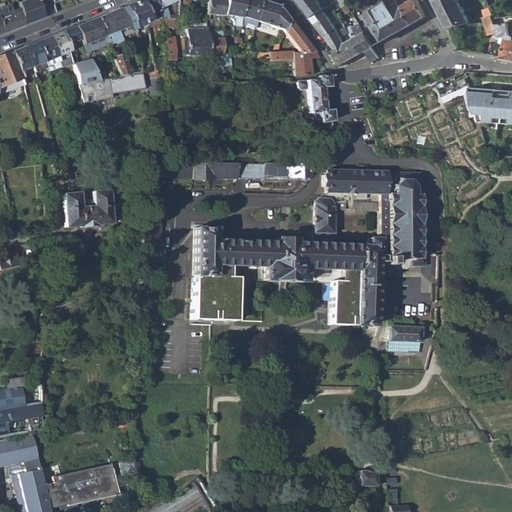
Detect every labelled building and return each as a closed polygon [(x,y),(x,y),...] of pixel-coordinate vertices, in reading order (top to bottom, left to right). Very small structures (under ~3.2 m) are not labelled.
[(20,11),(23,25),(54,13),(51,2),(50,0),(30,0),(18,5),(20,11)] [(141,0),(139,0),(122,7),(130,29),(148,22),(141,0)] [(152,0),(141,0),(148,22),(150,27),(154,26),(158,25),(158,20),(157,13),(157,10),(157,8),(152,0)] [(152,0),(157,8),(176,0),(152,0)] [(206,0),(205,14),(210,15),(223,17),(224,0),(206,0)] [(224,0),(223,17),(231,18),(231,26),(238,27),(238,25),(242,0),(224,0)] [(259,1),(257,0),(242,0),(238,25),(253,29),(255,22),(259,1)] [(318,0),(297,0),(312,18),(325,10),(331,7),(327,1),(321,4),(318,0)] [(375,8),(365,14),(382,41),(412,24),(397,0),(388,0),(384,3),(383,1),(374,6),(375,8)] [(397,0),(412,24),(426,16),(417,0),(397,0)] [(435,0),(449,29),(470,22),(458,0),(435,0)] [(277,7),(259,1),(255,22),(279,30),(282,33),(288,20),(277,7)] [(122,7),(96,17),(103,34),(107,32),(113,46),(117,44),(117,41),(116,39),(132,32),(130,29),(122,7)] [(325,10),(312,18),(326,36),(337,30),(325,10)] [(0,12),(0,34),(23,25),(20,11),(10,16),(11,18),(6,20),(5,11),(0,12)] [(204,24),(204,29),(204,31),(222,32),(223,26),(209,25),(210,15),(205,14),(204,24)] [(491,16),(483,18),(489,36),(497,33),(494,23),(491,16)] [(96,17),(74,26),(83,46),(86,45),(84,41),(103,34),(96,17)] [(158,20),(158,25),(158,28),(176,27),(176,19),(158,20)] [(298,53),(313,52),(288,20),(282,33),(298,53)] [(499,37),(505,35),(511,33),(511,20),(509,21),(509,23),(499,23),(499,21),(494,23),(497,33),(499,37)] [(130,29),(132,32),(133,38),(140,37),(141,30),(144,30),(147,27),(150,27),(148,22),(130,29)] [(348,34),(361,53),(365,51),(372,61),(380,57),(360,23),(350,29),(349,28),(346,29),(349,34),(348,34)] [(337,30),(326,36),(336,48),(345,43),(342,37),(348,34),(349,34),(346,29),(345,27),(338,31),(337,30)] [(183,56),(205,55),(205,40),(204,31),(204,29),(182,30),(182,40),(177,41),(178,55),(183,55),(183,56)] [(10,52),(19,74),(44,64),(43,62),(68,51),(60,32),(10,52)] [(345,43),(336,48),(334,51),(340,65),(361,53),(348,34),(342,37),(345,43)] [(511,40),(504,39),(501,57),(511,58),(511,40)] [(205,55),(221,54),(222,40),(205,40),(205,55)] [(128,73),(138,72),(133,41),(120,43),(122,53),(111,57),(118,75),(128,73)] [(160,57),(172,57),(171,45),(158,46),(160,57)] [(317,58),(313,52),(298,53),(291,53),(291,51),(266,53),(267,61),(291,60),(292,76),(310,75),(309,59),(317,58)] [(0,90),(18,84),(21,96),(25,95),(23,84),(19,74),(10,52),(0,55),(0,90)] [(230,66),(229,54),(221,54),(222,67),(230,66)] [(80,100),(105,96),(104,91),(107,90),(108,93),(130,90),(128,73),(118,75),(96,78),(87,57),(70,62),(80,100)] [(162,69),(160,57),(153,58),(148,58),(150,70),(162,69)] [(128,73),(130,90),(143,88),(140,72),(138,72),(128,73)] [(327,87),(326,75),(314,76),(314,79),(293,81),(294,89),(296,90),(304,90),(306,111),(299,112),(297,114),(298,122),(308,119),(310,135),(326,134),(331,129),(329,111),(323,111),(320,87),(327,87)] [(479,116),(470,87),(442,99),(444,103),(466,93),(474,119),(479,116)] [(498,89),(470,87),(479,116),(480,121),(511,123),(511,94),(498,93),(498,89)] [(140,133),(145,130),(152,124),(148,118),(136,126),(140,133)] [(136,135),(132,135),(132,141),(132,150),(143,150),(145,130),(140,133),(136,135)] [(59,161),(40,162),(42,179),(53,179),(53,175),(60,175),(59,161)] [(140,178),(189,178),(190,163),(163,163),(145,165),(141,170),(140,178)] [(234,178),(234,163),(190,163),(190,179),(208,179),(208,178),(234,178)] [(262,174),(262,164),(237,164),(237,178),(262,179),(262,174)] [(309,164),(262,164),(262,174),(270,174),(270,176),(286,177),(286,175),(291,175),(291,177),(309,177),(309,164)] [(324,171),(324,176),(321,176),(321,187),(323,187),(323,192),(378,194),(378,203),(377,211),(377,239),(377,248),(373,248),(373,255),(385,255),(385,263),(384,263),(384,265),(392,266),(392,259),(409,260),(409,266),(421,266),(423,266),(423,258),(418,258),(417,258),(417,248),(418,221),(421,221),(421,212),(419,212),(419,173),(409,173),(379,172),(324,171)] [(106,191),(62,194),(64,227),(79,226),(79,228),(94,227),(94,228),(101,228),(101,225),(109,224),(106,191)] [(211,229),(193,228),(191,275),(193,275),(193,277),(191,277),(189,319),(209,320),(209,313),(213,313),(213,320),(233,321),(235,280),(260,281),(269,281),(269,282),(291,283),(292,282),(301,282),(328,283),(327,325),(347,326),(347,318),(352,318),(351,326),(371,326),(374,263),(384,263),(385,263),(385,255),(373,255),(373,248),(377,248),(377,239),(366,239),(366,248),(330,247),(331,238),(331,232),(331,223),(332,208),(331,208),(331,203),(330,201),(328,199),(323,199),(318,199),(317,199),(313,203),(313,207),(312,207),(311,232),(310,232),(309,244),(291,243),(291,240),(273,240),(273,243),(217,241),(217,242),(211,241),(211,229)] [(344,202),(330,201),(331,203),(331,208),(332,208),(331,223),(336,223),(337,210),(343,210),(344,208),(344,202)] [(377,211),(378,203),(353,202),(353,209),(353,210),(377,211)] [(159,217),(140,216),(137,278),(144,278),(146,261),(161,261),(162,244),(158,244),(159,217)] [(15,251),(0,253),(0,270),(18,267),(15,251)] [(418,329),(386,327),(386,352),(417,353),(418,329)] [(35,344),(23,345),(23,354),(40,352),(40,344),(35,344)] [(21,377),(5,381),(6,389),(22,387),(21,377)] [(0,435),(23,432),(38,430),(39,385),(0,392),(0,435)] [(48,511),(42,485),(31,436),(24,437),(23,432),(0,435),(0,467),(28,461),(31,470),(24,472),(24,470),(15,473),(24,511),(48,511)] [(123,460),(117,462),(119,476),(131,475),(130,462),(123,460)] [(52,483),(42,485),(48,509),(66,505),(66,506),(118,495),(111,464),(51,477),(52,483)] [(374,472),(357,471),(357,486),(373,487),(374,472)] [(383,493),(396,493),(395,471),(382,471),(383,493)]
